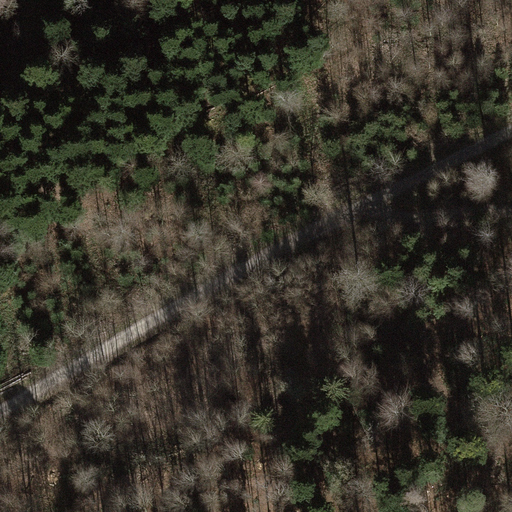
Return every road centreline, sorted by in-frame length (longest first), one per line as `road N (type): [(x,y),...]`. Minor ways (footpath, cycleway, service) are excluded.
road 1 (track): [(511,134),(216,285),(0,411)]
road 2 (track): [(371,205),(423,215),(511,210)]
